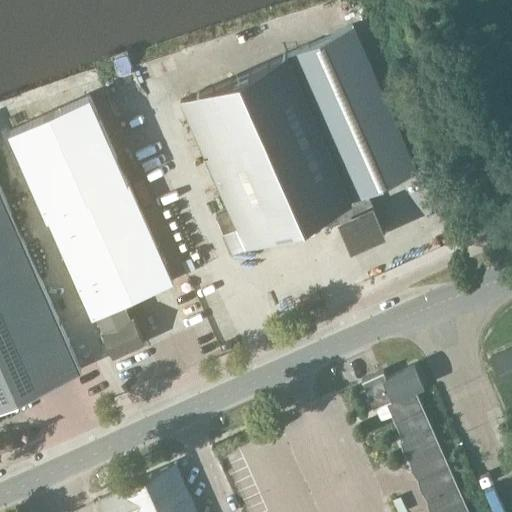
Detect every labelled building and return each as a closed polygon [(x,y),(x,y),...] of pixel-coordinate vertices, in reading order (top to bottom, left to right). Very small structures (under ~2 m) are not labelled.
[(384,231),(367,192),(417,169),(352,24),(286,53),(286,52),(180,99),(228,209),(215,214),(223,232),(223,233),(231,252),(333,207),(350,246),(351,246),(351,245),(383,231),(384,231)] [(172,279),(89,93),(7,130),(94,321),(99,319),(106,335),(104,335),(112,354),(144,340),(133,315),(130,317),(123,301),(172,279)] [(0,404),(80,369),(0,197),(0,404)] [(499,375),(511,369),(511,346),(490,356),(499,375)] [(361,378),(361,380),(363,379),(375,404),(373,405),(373,406),(387,400),(404,437),(400,439),(400,440),(402,439),(434,511),(468,511),(414,388),(423,384),(423,383),(422,384),(414,365),(414,364),(385,376),(382,370),(383,370),(383,369),(361,378)] [(175,461),(138,478),(153,511),(197,511),(176,463),(175,461)] [(117,489),(98,498),(103,511),(153,511),(138,478),(116,487),(117,489)]
